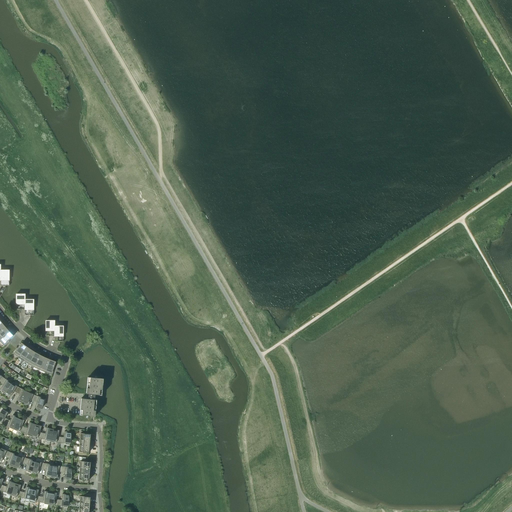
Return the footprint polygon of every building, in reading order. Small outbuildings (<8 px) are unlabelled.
[(9,286),(9,271),(0,271),(0,274),(0,285),(6,286),(9,286)] [(24,310),(25,300),(25,294),(16,294),(16,310),(19,310),(24,310)] [(33,315),(33,300),(25,300),(24,310),(24,315),(30,315),(33,315)] [(54,336),(54,326),(54,321),(45,321),(45,336),(49,336),(54,336)] [(63,342),(63,326),(54,326),(54,336),(54,342),(60,342),(63,342)] [(0,339),(9,332),(7,329),(6,330),(5,328),(0,332),(0,339)] [(8,341),(12,337),(11,335),(11,334),(9,332),(0,339),(0,342),(4,347),(9,341),(8,341)] [(18,358),(26,347),(23,345),(21,344),(17,348),(16,347),(12,353),(17,357),(18,358)] [(23,361),(30,351),(28,349),(29,349),(26,347),(18,358),(23,361)] [(28,364),(35,353),(32,351),(32,352),(30,351),(23,361),(28,364)] [(34,367),(39,356),(37,355),(38,354),(35,353),(28,364),(29,365),(34,367)] [(39,370),(45,358),(42,356),(41,357),(39,356),(34,367),(36,368),(39,370)] [(44,372),(49,361),(47,360),(48,359),(45,358),(39,370),(42,371),(44,372)] [(54,368),(53,368),(55,363),(49,361),(44,372),(49,374),(52,375),(54,368)] [(4,394),(11,384),(7,382),(8,381),(4,378),(0,383),(3,385),(0,389),(0,390),(1,391),(1,392),(4,394)] [(86,394),(101,396),(103,379),(87,378),(86,394)] [(16,393),(19,388),(15,385),(14,386),(11,384),(4,394),(8,396),(9,396),(10,397),(13,391),(16,393)] [(22,404),(27,393),(23,391),(24,390),(19,388),(16,393),(19,394),(16,400),(18,401),(18,402),(22,404)] [(33,401),(36,396),(31,393),(31,394),(27,393),(22,404),(26,405),(28,405),(30,400),(33,401)] [(40,411),(44,399),(40,398),(40,397),(36,396),(33,401),(36,402),(34,408),(36,409),(40,411)] [(94,417),(95,406),(96,400),(81,399),(79,415),(94,417)] [(13,429),(18,418),(14,417),(15,416),(13,415),(10,421),(7,419),(4,424),(4,425),(9,427),(9,428),(13,429)] [(22,426),(24,420),(22,419),(22,420),(18,418),(13,429),(17,431),(17,430),(22,432),(24,427),(22,426)] [(31,437),(35,425),(31,424),(31,423),(29,422),(27,428),(24,427),(22,432),(22,433),(27,434),(27,435),(31,437)] [(42,433),(39,432),(41,426),(39,425),(39,426),(35,425),(31,437),(30,439),(35,440),(35,437),(40,439),(42,433)] [(50,442),(52,430),(49,429),(49,428),(46,428),(45,434),(42,433),(40,439),(41,439),(46,440),(46,441),(50,442)] [(61,437),(57,436),(59,430),(57,430),(56,431),(52,430),(50,442),(54,443),(54,442),(59,443),(61,437)] [(69,445),(71,433),(66,432),(66,431),(64,431),(64,437),(61,437),(59,443),(65,444),(69,445)] [(6,457),(9,452),(4,450),(4,451),(0,449),(0,461),(1,462),(4,456),(6,457)] [(13,467),(17,456),(13,455),(14,454),(9,452),(6,457),(9,458),(7,464),(9,465),(9,466),(13,467)] [(24,464),(26,458),(21,457),(17,456),(13,467),(17,469),(17,468),(19,469),(21,463),(24,464)] [(32,473),(35,462),(31,461),(31,460),(26,458),(24,464),(27,465),(26,471),(28,471),(27,472),(32,473)] [(43,469),(44,463),(39,462),(39,463),(35,462),(32,473),(36,474),(38,474),(40,468),(43,469)] [(51,478),(53,466),(49,465),(49,464),(44,463),(43,469),(46,470),(44,476),(46,476),(46,477),(51,478)] [(57,478),(58,472),(61,472),(62,466),(57,466),(57,467),(53,466),(51,478),(55,478),(57,478)] [(70,480),(71,473),(71,468),(67,468),(67,467),(62,466),(61,472),(64,473),(64,479),(66,479),(66,480),(70,480)] [(10,495),(14,484),(10,483),(11,482),(9,481),(7,487),(4,486),(2,491),(7,493),(6,494),(10,495)] [(19,491),(21,485),(18,484),(18,485),(14,484),(10,495),(15,497),(15,496),(20,498),(22,492),(19,491)] [(29,503),(32,489),(28,488),(28,487),(26,487),(25,493),(22,492),(20,498),(25,499),(24,502),(29,503)] [(40,496),(37,496),(38,490),(36,489),(36,490),(32,489),(29,503),(29,501),(33,502),(34,501),(39,502),(40,496)] [(48,505),(50,493),(46,492),(46,491),(44,491),(43,497),(40,496),(39,502),(44,503),(44,504),(48,505)] [(58,500),(55,499),(56,493),(54,493),(54,494),(50,493),(48,505),(52,506),(52,505),(58,506),(58,500)] [(67,507),(68,495),(64,495),(64,494),(62,494),(62,500),(58,500),(58,506),(63,506),(63,507),(67,507)]
